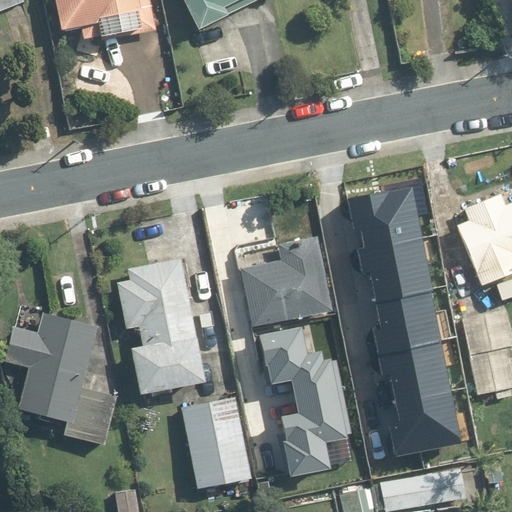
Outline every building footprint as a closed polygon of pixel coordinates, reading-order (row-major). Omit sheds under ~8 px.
[(0,0),(0,14),(21,6),(19,0),(0,0)] [(44,0),(51,34),(73,30),(75,45),(135,34),(128,0),(44,0)] [(182,0),(196,34),(231,20),(227,10),(251,0),(182,0)] [(361,228),(367,256),(425,245),(413,184),(345,198),(352,230),(361,228)] [(463,227),(450,231),(472,290),(511,275),(511,204),(499,209),(495,197),(457,211),(463,227)] [(326,316),(311,243),(256,254),(259,266),(231,272),(234,288),(220,291),(230,337),(326,316)] [(370,326),(377,361),(446,347),(425,245),(367,256),(357,258),(361,282),(369,280),(378,325),(370,326)] [(344,268),(342,246),(319,248),(321,270),(344,268)] [(120,353),(128,402),(214,387),(209,356),(190,359),(173,261),(121,270),(124,284),(112,286),(121,339),(129,338),(132,351),(120,353)] [(501,310),(453,321),(471,401),(489,397),(490,402),(510,397),(509,390),(511,389),(511,356),(501,310)] [(75,388),(89,328),(36,316),(32,333),(9,328),(0,366),(0,367),(22,372),(12,416),(59,427),(57,438),(99,447),(110,396),(75,388)] [(341,431),(328,348),(300,352),(296,331),(258,337),(265,383),(289,379),(293,411),(278,413),(286,468),(323,462),(318,435),(341,431)] [(390,424),(397,454),(464,441),(446,347),(377,361),(383,381),(390,380),(399,422),(390,424)] [(390,429),(379,378),(351,383),(361,435),(390,429)] [(245,482),(230,400),(175,410),(189,492),(245,482)] [(168,470),(171,440),(150,438),(147,468),(168,470)] [(456,472),(371,485),(375,511),(393,511),(460,501),(456,472)] [(136,511),(133,489),(108,493),(110,511),(136,511)] [(363,511),(360,493),(336,497),(338,511),(363,511)]
